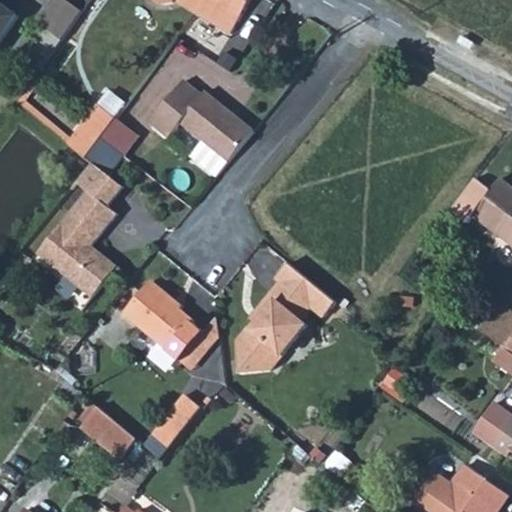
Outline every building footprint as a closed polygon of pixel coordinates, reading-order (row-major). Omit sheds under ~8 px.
[(63,39),(83,10),(68,0),(57,0),(41,23),(63,39)] [(158,0),(162,2),(168,0),(179,0),(196,11),(202,0),(158,0)] [(250,0),(202,0),(196,11),(231,32),(250,0)] [(2,3),(0,5),(0,37),(17,14),(2,3)] [(36,57),(45,68),(58,58),(49,46),(36,57)] [(231,158),(255,128),(205,88),(203,92),(185,78),(153,119),(171,134),(183,120),(231,158)] [(66,141),(88,158),(104,136),(130,101),(109,85),(66,141)] [(92,161),(95,162),(109,174),(126,152),(104,136),(88,158),(92,161)] [(77,184),(88,193),(105,208),(123,185),(109,174),(95,162),(77,184)] [(511,188),(501,180),(491,192),(474,179),(450,210),(468,224),(473,216),(511,246),(511,188)] [(116,216),(105,208),(88,193),(37,256),(90,300),(116,268),(90,248),(116,216)] [(275,277),(280,281),(309,305),(323,316),(335,301),(287,262),(275,277)] [(175,301),(151,281),(123,315),(180,361),(181,360),(203,332),(191,322),(193,320),(173,304),(175,301)] [(298,318),(309,305),(280,281),(269,295),(298,318)] [(511,287),(477,333),(501,350),(511,334),(511,287)] [(305,324),(298,318),(269,295),(255,312),(262,317),(251,329),(249,327),(235,343),(238,373),(268,370),(305,324)] [(203,332),(181,360),(192,369),(218,337),(216,317),(203,332)] [(511,334),(501,350),(511,357),(511,334)] [(511,357),(501,350),(490,364),(511,379),(511,377),(511,357)] [(156,431),(174,445),(205,406),(188,392),(156,431)] [(142,438),(104,404),(87,425),(125,457),(142,438)] [(511,418),(491,404),(471,432),(505,456),(508,451),(511,453),(511,418)] [(494,509),(505,494),(462,464),(449,483),(436,475),(430,476),(413,500),(414,507),(421,511),(486,511),(491,506),(494,509)]
